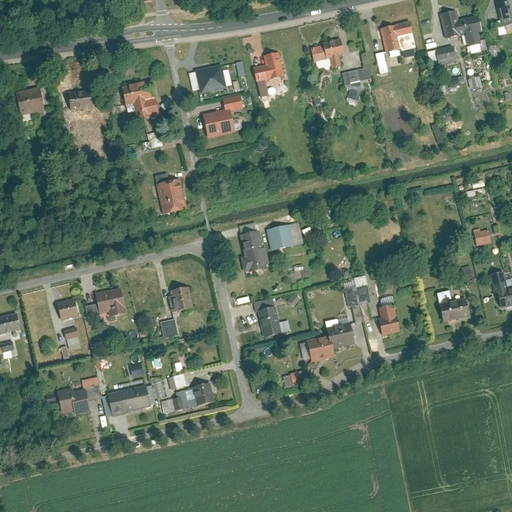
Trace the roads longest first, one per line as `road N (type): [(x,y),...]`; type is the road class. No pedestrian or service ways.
road 1 (residential): [(0,291),(209,244),(249,414)]
road 2 (residential): [(249,414),(0,472)]
road 3 (tertiary): [(168,36),(368,0)]
road 4 (tertiary): [(0,60),(168,36)]
road 5 (residential): [(395,356),(429,511)]
road 6 (residential): [(395,356),(294,406),(249,414)]
road 7 (residential): [(168,36),(193,173)]
road 8 (residential): [(511,329),(395,356)]
